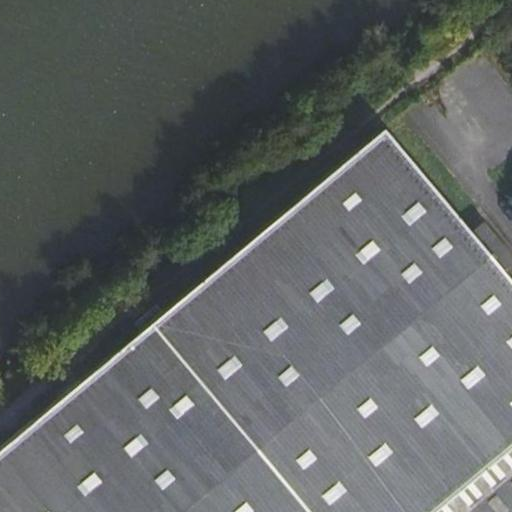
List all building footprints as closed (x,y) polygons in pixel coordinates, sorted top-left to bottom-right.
[(0,446),(0,511),(430,511),(443,502),(455,492),(469,480),(478,473),(492,460),(499,455),(511,443),(511,284),(503,273),(511,265),(511,256),(483,222),(469,233),(381,128),(79,380),(60,396),(0,446)] [(48,382),(60,396),(79,380),(67,365),(48,382)] [(511,469),(511,443),(499,455),(511,470),(511,469)] [(505,475),(492,460),(478,473),(490,487),(505,475)] [(482,494),(469,480),(455,492),(467,506),(482,494)] [(451,511),(443,502),(430,511),(451,511)]
